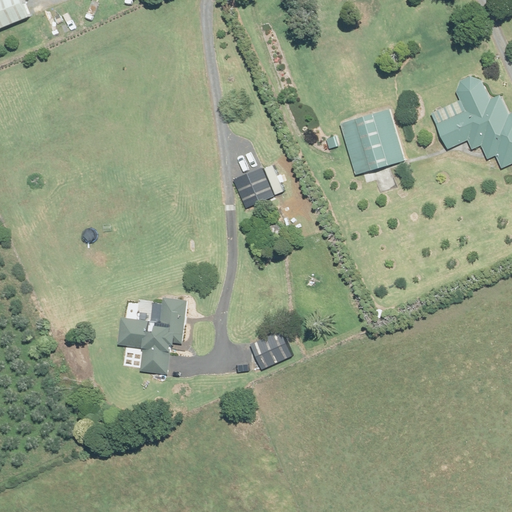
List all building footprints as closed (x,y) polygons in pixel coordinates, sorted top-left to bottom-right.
[(25,0),(0,0),(0,29),(32,17),(25,0)] [(448,104),(420,117),(434,154),(455,145),(460,153),(469,150),(476,164),(485,160),(491,173),(511,163),(511,116),(509,110),(496,115),(487,98),(480,101),(468,82),(458,79),(447,84),(444,92),(448,104)] [(377,117),(328,130),(342,181),(391,168),(377,117)] [(262,168),(231,182),(244,210),(275,196),(262,168)] [(179,230),(169,237),(176,246),(185,239),(179,230)] [(161,319),(124,316),(121,347),(145,349),(143,373),(172,374),(174,352),(174,345),(179,345),(179,341),(186,342),(189,302),(163,299),(161,319)] [(288,335),(255,348),(265,373),(298,359),(288,335)]
